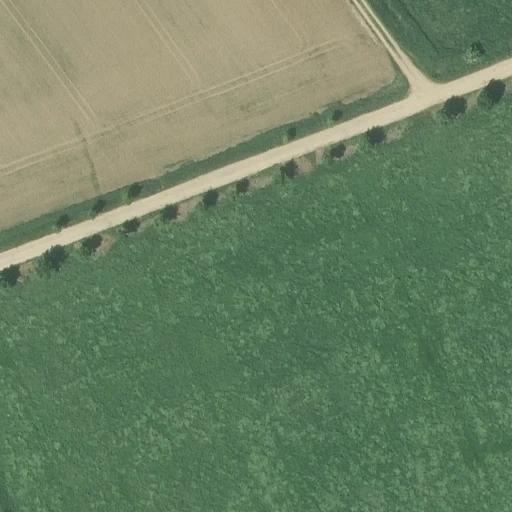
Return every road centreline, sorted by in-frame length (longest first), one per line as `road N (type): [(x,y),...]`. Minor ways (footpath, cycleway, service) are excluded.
road 1 (track): [(0,263),(511,70)]
road 2 (track): [(357,0),(431,101)]
